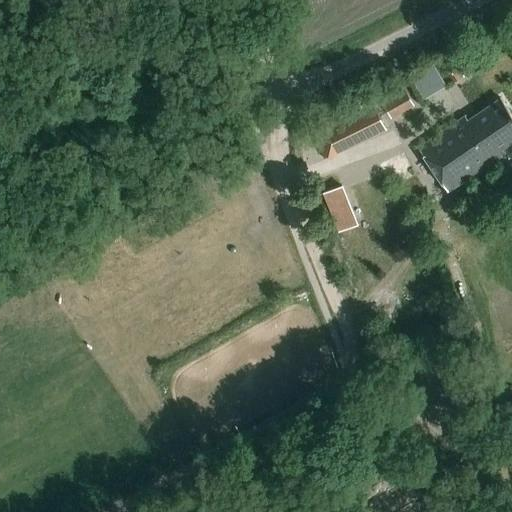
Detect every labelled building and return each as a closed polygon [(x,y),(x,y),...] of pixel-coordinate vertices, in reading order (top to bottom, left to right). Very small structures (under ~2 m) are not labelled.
[(457,68),(448,73),(453,83),(463,77),(457,68)] [(406,90),(386,101),(395,116),(415,105),(406,90)] [(310,127),(325,158),(387,128),(372,97),(310,127)] [(511,147),(511,119),(501,103),(469,126),(466,122),(419,154),(449,197),(501,161),(498,157),(511,147)] [(338,228),(359,223),(349,182),(328,187),(338,228)] [(511,406),(501,412),(508,428),(511,426),(511,406)] [(387,488),(374,498),(384,511),(399,511),(418,498),(407,484),(392,495),(387,488)]
